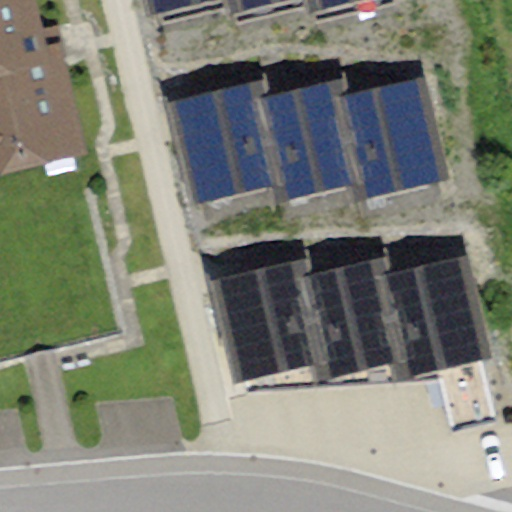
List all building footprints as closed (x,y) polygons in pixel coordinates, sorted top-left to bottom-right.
[(30,0),(0,0),(0,186),(88,167),(57,33),(39,37),(30,0)] [(142,0),(149,35),(232,19),(228,0),(142,0)] [(228,0),(232,19),(235,31),(317,14),(313,0),(228,0)] [(404,0),(313,0),(317,14),(319,25),(405,7),(404,0)] [(434,83),(348,100),(367,197),(370,208),(456,190),(434,83)] [(346,91),(264,107),(283,202),(286,214),(367,197),(348,100),(346,91)] [(262,94),(179,110),(200,218),(283,202),(264,107),(262,94)] [(469,266),(382,284),(402,380),(405,391),(437,385),(491,373),(480,326),(469,266)] [(380,274),(299,291),(318,385),(320,397),(402,380),(382,284),(380,274)] [(296,277),(213,293),(235,401),(318,385),(299,291),(296,277)] [(503,427),(491,373),(437,385),(449,439),(503,427)]
